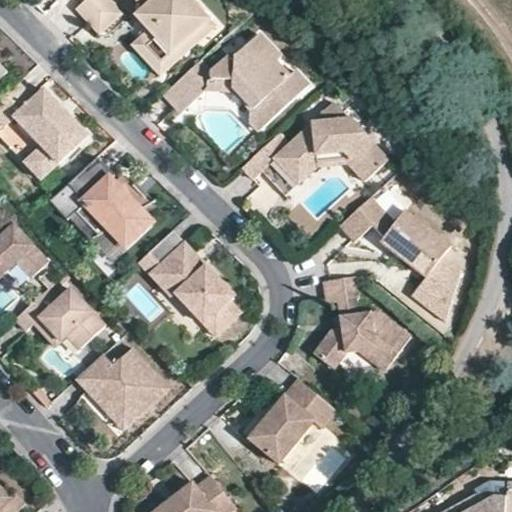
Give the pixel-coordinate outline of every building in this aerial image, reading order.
[(123,10),(113,0),(93,0),(80,13),(98,33),(123,10)] [(222,28),(196,0),(137,0),(146,10),(137,18),(151,33),(174,58),(199,36),(205,43),(222,28)] [(128,16),(123,10),(98,33),(104,38),(128,16)] [(174,58),(151,33),(135,48),(165,81),(205,43),(199,36),(174,58)] [(295,77),(282,63),(287,57),(265,34),(238,59),(233,57),(216,72),(205,61),(167,97),(185,117),(213,90),(213,83),(232,83),(232,91),(254,115),(254,127),(262,136),(315,87),(301,72),(295,77)] [(0,86),(15,71),(3,60),(0,62),(0,86)] [(232,83),(213,83),(213,90),(232,91),(232,83)] [(97,142),(52,94),(42,103),(26,86),(0,111),(0,121),(12,134),(22,125),(47,152),(66,172),(97,142)] [(394,162),(355,120),(315,124),(293,144),(284,135),(257,160),(269,172),(278,163),(286,155),(305,174),(320,159),(348,157),(356,165),(352,169),(368,186),(394,162)] [(66,172),(47,152),(30,168),(49,188),(66,172)] [(305,174),(286,155),(278,163),(302,190),(321,171),(352,169),(356,165),(348,157),(320,159),(305,174)] [(137,197),(125,185),(120,189),(116,185),(121,180),(104,162),(75,189),(93,208),(83,217),(106,241),(116,235),(132,251),(156,228),(145,217),(157,210),(140,193),(137,197)] [(140,193),(129,181),(125,185),(137,197),(140,193)] [(266,183),(249,198),(263,215),(280,200),(266,183)] [(456,250),(411,214),(401,226),(376,200),(345,228),(360,244),(379,227),(390,240),(386,245),(431,281),(456,250)] [(132,251),(116,235),(106,241),(83,217),(75,224),(117,268),(133,253),(132,251)] [(4,245),(0,241),(0,281),(1,280),(6,286),(24,270),(38,284),(57,266),(21,228),(4,245)] [(252,311),(212,269),(207,274),(194,260),(199,255),(179,234),(154,257),(165,269),(156,278),(165,288),(174,279),(187,293),(182,298),(210,328),(216,322),(228,334),(252,311)] [(212,269),(199,255),(194,260),(207,274),(212,269)] [(165,269),(154,257),(144,266),(156,278),(165,269)] [(187,293),(174,279),(165,288),(178,301),(182,298),(187,293)] [(413,339),(381,312),(359,314),(358,300),(361,300),(359,281),(324,284),(327,306),(338,304),(340,316),(342,332),(333,333),(315,354),(337,372),(350,356),(362,354),(385,373),(413,339)] [(67,303),(57,291),(21,325),(33,338),(41,331),(46,326),(66,346),(69,349),(74,344),(87,356),(114,330),(78,292),(67,303)] [(342,332),(340,316),(331,317),(333,333),(342,332)] [(228,334),(216,322),(210,328),(222,340),(228,334)] [(63,350),(66,346),(46,326),(41,331),(59,350),(60,350),(61,351),(62,350),(63,350)] [(176,391),(138,350),(119,368),(110,358),(81,385),(103,409),(108,405),(109,404),(134,431),(155,411),(151,406),(155,403),(159,407),(176,391)] [(340,415),(301,382),(251,442),(280,467),(297,447),(316,425),(325,432),(340,415)] [(159,407),(155,403),(151,406),(155,411),(159,407)] [(134,431),(109,404),(108,405),(103,409),(128,436),(134,431)] [(231,511),(233,511),(208,477),(193,488),(189,484),(152,511),(231,511)] [(502,496),(504,482),(490,481),(474,491),(476,493),(481,501),(491,495),(502,496)] [(511,511),(511,482),(504,482),(502,496),(491,495),(481,501),(476,493),(446,511),(511,511)] [(11,499),(0,487),(0,511),(21,511),(23,511),(11,499)] [(27,507),(15,495),(11,499),(23,511),(27,507)]
